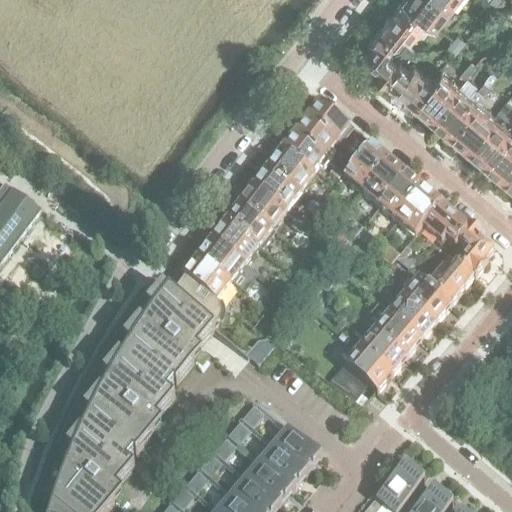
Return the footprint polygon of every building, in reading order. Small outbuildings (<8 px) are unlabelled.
[(403,0),(402,0),(380,28),(395,41),(396,42),(398,44),(401,40),(406,33),(411,38),(425,19),(426,18),(403,0)] [(451,7),(442,0),(403,0),(426,18),(425,19),(436,26),(450,8),(451,7)] [(486,31),(478,25),(473,33),(480,39),(486,31)] [(395,41),(380,28),(379,27),(366,44),(369,46),(361,56),(372,66),(370,68),(386,81),(387,80),(398,64),(388,57),(387,51),(395,41)] [(457,32),(445,48),(454,56),(466,40),(457,32)] [(491,37),(484,45),(492,52),(499,43),(491,37)] [(398,44),(396,42),(394,44),(409,58),(414,50),(401,40),(398,44)] [(511,53),(506,48),(499,57),(507,63),(511,56),(511,53)] [(466,77),(475,66),(470,61),(460,74),(466,78),(466,77)] [(398,64),(387,80),(407,98),(414,104),(433,80),(414,64),(410,70),(400,62),(398,64)] [(431,120),(459,86),(440,70),(433,80),(414,104),(413,104),(431,120)] [(466,78),(459,86),(431,120),(450,135),(477,101),(489,86),(488,86),(498,75),(492,70),(477,89),(475,88),(477,85),(466,77),(466,78)] [(500,96),(493,106),(500,111),(507,102),(500,96)] [(477,101),(450,135),(467,150),(495,116),(477,101)] [(306,123),(337,147),(350,130),(319,106),(306,123)] [(511,130),(495,116),(467,150),(484,164),(511,131),(511,130)] [(337,147),(306,123),(294,138),(309,151),(309,152),(310,153),(311,152),(324,163),(337,147)] [(511,168),(511,131),(484,164),(502,179),(511,168)] [(294,138),(281,154),(311,177),(312,178),(324,163),(311,152),(310,153),(309,152),(309,151),(294,138)] [(363,198),(391,164),(372,148),(344,182),(363,198)] [(281,154),(267,173),(300,200),(315,180),(312,178),(311,177),(281,154)] [(339,164),(330,176),(338,182),(347,170),(339,164)] [(391,164),(363,198),(380,212),(408,179),(391,164)] [(24,166),(17,175),(26,182),(33,173),(24,166)] [(511,168),(502,179),(511,187),(511,168)] [(267,173),(253,191),(287,217),(300,200),(267,173)] [(426,194),(408,179),(380,212),(398,227),(426,194)] [(0,269),(42,215),(5,188),(5,187),(0,193),(0,269)] [(287,217),(253,191),(239,209),(272,235),(287,217)] [(422,232),(442,208),(436,202),(426,194),(398,227),(415,241),(422,232)] [(313,202),(310,206),(318,212),(321,209),(313,202)] [(310,206),(306,211),(314,218),(319,212),(318,212),(310,206)] [(450,214),(442,208),(422,232),(441,248),(446,242),(456,251),(458,248),(470,232),(453,218),(454,218),(449,214),(450,214)] [(239,209),(225,227),(259,253),(272,235),(239,209)] [(336,228),(346,216),(339,210),(329,223),(336,228)] [(103,227),(90,217),(83,227),(96,236),(103,227)] [(306,232),(296,223),(291,230),(301,238),(306,232)] [(225,227),(211,245),(245,271),(259,253),(225,227)] [(355,230),(349,236),(354,241),(360,235),(355,230)] [(495,255),(494,255),(484,247),(487,244),(471,231),(470,232),(458,248),(469,258),(459,268),(477,282),(489,268),(486,266),(495,255)] [(373,242),(366,250),(372,256),(379,247),(373,242)] [(211,245),(197,263),(231,289),(245,271),(211,245)] [(356,250),(353,254),(364,263),(367,258),(356,250)] [(411,255),(407,251),(400,260),(396,264),(404,263),(411,255)] [(393,254),(384,264),(391,270),(396,264),(400,260),(396,257),(395,255),(393,254)] [(341,261),(334,256),(322,270),(329,276),(341,261)] [(460,299),(474,283),(475,283),(477,282),(459,268),(449,260),(442,267),(450,273),(448,276),(443,271),(427,290),(427,291),(452,311),(458,304),(457,304),(461,299),(460,299)] [(231,289),(197,263),(183,280),(187,283),(217,307),(231,289)] [(404,263),(396,264),(407,273),(411,269),(404,263)] [(314,284),(320,289),(328,278),(321,273),(314,284)] [(337,281),(331,276),(320,289),(326,294),(337,281)] [(418,282),(403,300),(437,328),(446,318),(452,311),(427,291),(427,290),(418,282)] [(187,283),(174,298),(216,333),(219,329),(221,326),(224,322),(224,320),(224,319),(224,318),(224,316),(224,315),(223,313),(222,312),(221,311),(217,307),(187,283)] [(220,337),(216,333),(174,298),(170,295),(170,296),(171,297),(155,315),(154,315),(146,327),(148,329),(133,348),(132,347),(124,360),(123,360),(127,364),(167,397),(169,395),(175,388),(177,389),(196,367),(194,365),(201,358),(202,359),(220,337)] [(315,298),(308,306),(314,311),(321,302),(315,298)] [(403,300),(388,318),(422,347),(437,328),(403,300)] [(388,318),(373,335),(407,364),(422,347),(388,318)] [(407,364),(373,335),(358,353),(392,382),(407,364)] [(338,343),(346,350),(350,344),(342,337),(338,343)] [(258,369),(274,350),(275,349),(267,344),(257,345),(245,359),(258,369)] [(392,382),(358,353),(344,370),(369,391),(378,399),(378,398),(392,382)] [(167,397),(127,364),(112,382),(111,381),(103,395),(108,399),(92,418),(91,417),(84,432),(91,437),(124,465),(126,463),(132,455),(134,456),(153,434),(151,433),(158,425),(159,426),(178,404),(169,395),(167,397)] [(369,391),(344,370),(331,386),(356,405),(369,391)] [(253,434),(264,421),(254,412),(243,425),(253,434)] [(250,437),(240,428),(229,442),(239,450),(250,437)] [(289,434),(274,450),(308,480),(323,463),(289,434)] [(124,465),(91,437),(75,455),(74,454),(68,468),(53,510),(54,511),(112,511),(117,507),(115,506),(122,497),(117,493),(135,471),(126,463),(124,465)] [(236,453),(226,445),(215,458),(225,467),(236,453)] [(274,450),(260,467),(294,496),(308,480),(274,450)] [(222,470),(212,461),(201,474),(211,483),(222,470)] [(280,511),(294,496),(260,467),(246,483),(279,511),(280,511)] [(385,511),(404,511),(423,490),(426,487),(406,471),(370,511),(380,511),(382,509),(385,511)] [(208,486),(198,478),(187,491),(197,499),(208,486)] [(279,511),(246,483),(232,500),(246,511),(279,511)] [(423,490),(404,511),(453,511),(454,511),(434,495),(432,497),(423,490)] [(178,511),(186,511),(193,505),(194,503),(184,494),(173,507),(178,511)] [(246,511),(232,500),(221,511),(246,511)]
